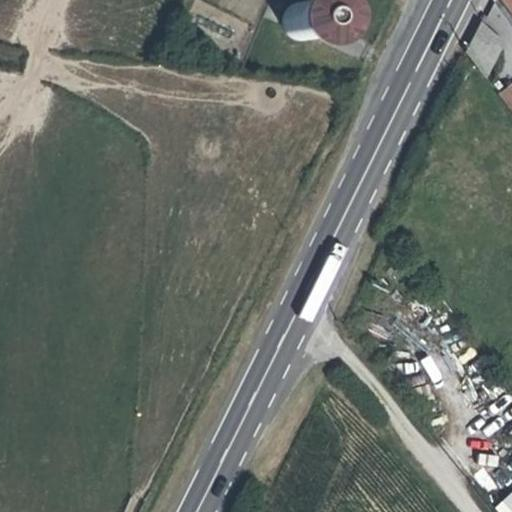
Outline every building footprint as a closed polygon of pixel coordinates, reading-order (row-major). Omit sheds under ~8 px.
[(511,0),(498,0),(511,17),(511,0)] [(286,35),(293,40),(300,41),(308,39),(313,35),(317,30),(319,24),(319,17),(316,11),(311,6),(305,3),(299,2),(292,4),(285,8),(281,15),(280,22),(282,29),(286,35)] [(478,25),(465,52),(471,61),(483,75),(500,43),(478,25)] [(511,90),(500,99),(511,114),(511,90)] [(511,459),(507,464),(511,469),(511,492),(495,508),(498,511),(510,511),(511,511),(511,459)]
